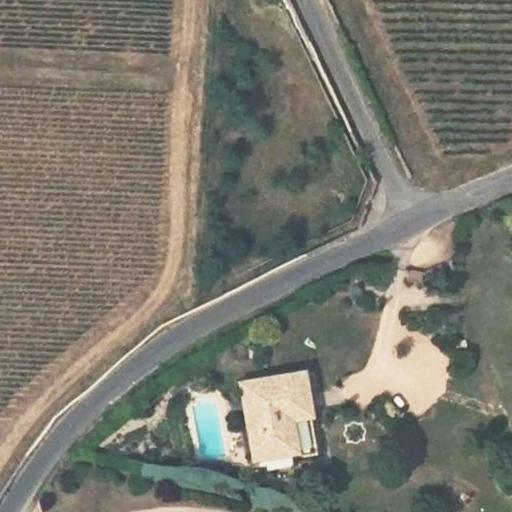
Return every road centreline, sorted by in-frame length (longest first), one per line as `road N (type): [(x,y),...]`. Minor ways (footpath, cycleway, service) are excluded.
road 1 (tertiary): [(10,511),(72,425),(157,350),(408,220)]
road 2 (residential): [(306,0),(408,220)]
road 3 (track): [(0,63),(183,70)]
